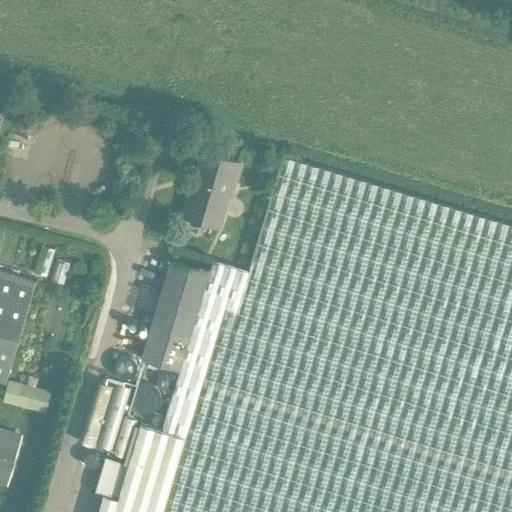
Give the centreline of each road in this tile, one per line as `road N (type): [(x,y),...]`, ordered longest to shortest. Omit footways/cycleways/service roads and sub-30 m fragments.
road 1 (unclassified): [(56,511),(133,247)]
road 2 (unclassified): [(133,247),(0,208)]
